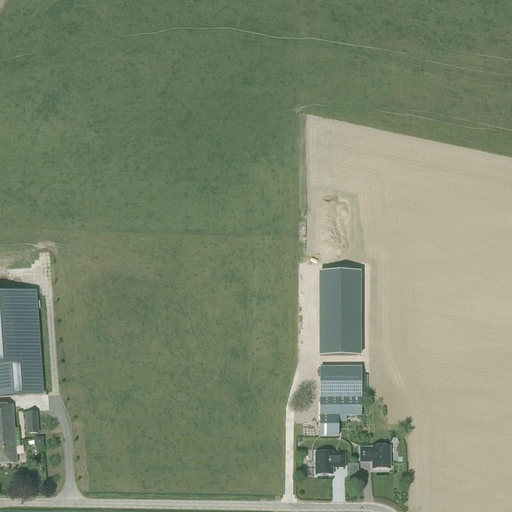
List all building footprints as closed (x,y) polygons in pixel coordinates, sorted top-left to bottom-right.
[(320,272),(318,357),(360,357),(361,273),(320,272)] [(34,292),(0,294),(0,398),(41,395),(34,292)] [(361,369),(320,369),(320,438),(338,437),(338,417),(361,417),(361,369)] [(12,406),(0,406),(0,464),(16,463),(12,406)] [(26,414),(27,434),(38,434),(36,414),(26,414)] [(44,446),(44,437),(35,437),(35,445),(44,446)] [(372,449),(360,449),(360,463),(368,463),(368,461),(373,461),(373,470),(389,470),(389,447),(372,447),(372,449)] [(332,454),(316,454),(316,476),(332,476),(332,468),(336,468),(336,469),(344,469),(344,455),(332,455),(332,454)] [(359,475),(358,464),(349,465),(349,475),(359,475)]
